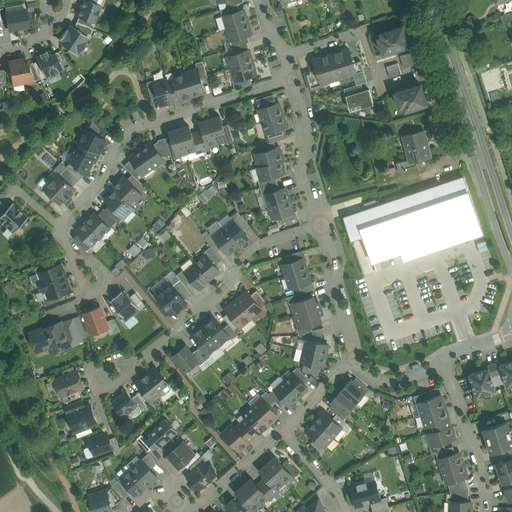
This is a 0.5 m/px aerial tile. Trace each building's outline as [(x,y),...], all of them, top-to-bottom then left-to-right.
[(100,6),(87,0),(86,1),(83,0),(77,16),(94,22),(100,6)] [(226,7),(220,9),(222,16),(224,16),(224,15),(239,11),(237,4),(226,7)] [(239,11),(224,15),(224,16),(228,28),(247,22),(243,9),(239,11)] [(25,10),(6,13),(9,30),(29,26),(25,10)] [(93,29),(76,22),(74,29),(76,30),(77,29),(81,32),(81,33),(86,37),(88,34),(90,35),(93,29)] [(247,22),(228,28),(231,40),(247,35),(251,34),(247,22)] [(74,29),(70,26),(68,30),(67,29),(59,39),(61,40),(60,41),(66,45),(65,46),(75,53),(76,51),(79,53),(86,42),(84,40),(86,37),(81,33),(81,32),(77,29),(76,30),(74,29)] [(403,26),(381,33),(384,43),(381,47),(383,53),(409,45),(403,26)] [(247,35),(231,40),(230,40),(232,47),(249,42),(247,35)] [(249,42),(232,47),(234,54),(248,50),(251,49),(249,42)] [(349,49),(331,54),(339,78),(353,74),(356,73),(353,63),(349,49)] [(234,54),(228,56),(232,68),(252,62),(248,50),(234,54)] [(49,51),(46,52),(45,51),(40,53),(41,55),(37,57),(38,60),(46,76),(62,69),(55,53),(51,54),(49,51)] [(411,52),(406,54),(409,66),(415,64),(411,52)] [(331,54),(314,60),(317,69),(322,84),(339,78),(331,54)] [(409,66),(406,54),(400,56),(404,67),(409,66)] [(24,58),(8,61),(13,84),(32,81),(32,80),(31,73),(29,73),(27,65),(25,66),(24,58)] [(38,60),(33,63),(40,78),(40,79),(46,76),(38,60)] [(208,78),(203,61),(195,63),(197,69),(198,69),(201,80),(208,78)] [(361,61),(353,63),(356,73),(353,74),(356,85),(361,84),(367,82),(361,61)] [(33,62),(27,65),(29,73),(31,73),(32,80),(32,81),(32,82),(40,78),(33,63),(33,62)] [(252,62),(232,68),(236,81),(250,77),(256,75),(252,62)] [(398,63),(386,67),(388,72),(400,69),(398,63)] [(197,69),(185,73),(192,95),(205,91),(201,80),(198,69),(197,69)] [(317,69),(305,73),(310,90),(323,86),(322,84),(317,69)] [(400,69),(388,72),(390,78),(401,74),(400,69)] [(185,73),(173,76),(174,81),(180,98),(180,99),(192,95),(185,73)] [(250,77),(236,81),(233,82),(235,89),(252,83),(250,77)] [(154,82),(158,97),(161,105),(173,101),(166,78),(154,82)] [(174,81),(168,83),(167,78),(166,78),(173,101),(173,100),(180,98),(174,81)] [(154,80),(146,82),(152,99),(158,97),(154,82),(154,80)] [(356,85),(344,89),(346,96),(363,91),(361,84),(356,85)] [(421,84),(395,92),(397,99),(402,100),(405,110),(427,104),(421,84)] [(363,91),(346,96),(351,110),(373,103),(369,90),(363,91)] [(273,94),(256,100),(259,109),(276,103),(273,94)] [(276,103),(259,109),(263,121),(282,115),(278,103),(276,103)] [(282,115),(263,121),(266,134),(284,128),(286,128),(282,115)] [(105,131),(93,116),(86,129),(102,138),(105,131)] [(220,116),(210,119),(217,142),(226,140),(227,140),(222,125),(220,116)] [(210,119),(200,122),(203,131),(208,145),(217,142),(210,119)] [(228,124),(222,125),(227,140),(226,140),(227,143),(234,141),(228,124)] [(192,135),(189,126),(179,128),(187,152),(196,149),(192,135)] [(179,128),(170,131),(173,141),(177,155),(178,155),(187,152),(179,128)] [(284,128),(266,134),(269,143),(274,142),(286,138),(284,128)] [(86,129),(85,129),(78,142),(99,154),(107,140),(102,138),(86,129)] [(208,145),(203,131),(198,133),(203,150),(209,148),(208,145)] [(424,131),(403,136),(409,160),(410,162),(416,161),(430,157),(424,131)] [(203,150),(198,133),(192,135),(196,149),(197,152),(203,150)] [(166,138),(158,140),(158,141),(154,144),(164,158),(165,157),(171,155),(167,142),(166,138)] [(177,155),(173,141),(167,142),(171,155),(172,158),(178,156),(178,155),(177,155)] [(73,152),(93,162),(94,163),(99,154),(78,142),(73,152)] [(152,142),(141,150),(153,167),(164,159),(164,158),(154,144),(152,142)] [(269,143),(257,147),(258,153),(276,148),(274,142),(269,143)] [(258,153),(256,154),(260,167),(280,161),(281,161),(283,160),(278,147),(276,148),(258,153)] [(153,167),(141,150),(130,157),(132,160),(141,174),(142,175),(153,167)] [(49,151),(42,157),(51,168),(57,163),(54,160),(56,159),(49,151)] [(93,162),(73,152),(68,161),(76,164),(75,166),(81,170),(81,171),(88,175),(91,170),(89,169),(93,162)] [(141,174),(132,160),(130,161),(130,160),(124,166),(132,174),(136,178),(140,175),(141,174)] [(409,160),(397,163),(399,172),(406,170),(405,168),(417,165),(416,161),(410,162),(409,160)] [(280,161),(260,167),(258,167),(261,180),(275,176),(284,173),(281,161),(280,161)] [(80,179),(67,167),(59,175),(73,187),(80,179)] [(59,175),(58,174),(45,189),(60,202),(66,195),(68,197),(73,192),(71,190),(73,188),(73,187),(59,175)] [(136,178),(132,174),(127,179),(140,192),(145,187),(136,178)] [(127,179),(124,176),(113,187),(116,189),(134,207),(132,205),(143,195),(140,192),(127,179)] [(275,176),(261,180),(258,181),(260,188),(277,183),(275,176)] [(464,177),(344,218),(351,239),(363,235),(372,262),(400,252),(403,260),(482,233),(468,192),(469,192),(464,177)] [(277,183),(260,188),(262,195),(266,194),(265,193),(279,189),(277,183)] [(279,189),(265,193),(266,194),(269,206),(289,200),(285,188),(279,189)] [(134,207),(116,189),(105,199),(110,204),(122,217),(123,218),(134,207)] [(0,200),(0,216),(8,208),(0,200)] [(289,200),(269,206),(273,218),(279,217),(293,212),(289,200)] [(29,216),(13,202),(8,208),(0,216),(0,219),(14,233),(29,216)] [(122,217),(110,204),(105,209),(117,222),(122,217)] [(116,221),(104,208),(97,214),(110,227),(116,221)] [(293,212),(279,217),(281,223),(298,218),(296,211),(293,212)] [(249,225),(238,212),(231,217),(233,220),(242,231),(249,225)] [(97,214),(96,213),(86,222),(101,236),(110,227),(97,214)] [(242,231),(233,220),(223,228),(238,246),(248,238),(242,231)] [(101,236),(86,222),(77,231),(79,232),(91,245),(101,236)] [(238,246),(223,228),(214,236),(213,236),(222,247),(228,254),(238,246)] [(91,245),(79,232),(73,238),(85,251),(91,245)] [(214,236),(211,233),(205,238),(211,246),(216,252),(222,247),(213,236),(214,236)] [(211,246),(204,252),(206,255),(206,254),(215,266),(222,260),(216,252),(211,246)] [(304,250),(286,256),(288,262),(302,258),(306,257),(304,250)] [(206,255),(196,263),(210,280),(212,278),(212,276),(219,270),(215,266),(206,254),(206,255)] [(288,262),(283,264),(287,277),(306,270),(302,258),(288,262)] [(46,263),(34,267),(37,274),(38,273),(38,272),(48,269),(46,263)] [(210,280),(196,263),(185,272),(192,281),(198,289),(199,289),(201,289),(204,286),(204,284),(210,280)] [(41,286),(66,277),(61,264),(48,269),(38,272),(38,273),(41,281),(40,281),(41,286)] [(192,281),(185,272),(183,270),(177,275),(180,279),(186,286),(192,281)] [(306,270),(287,277),(290,289),(296,287),(310,283),(306,270)] [(66,277),(41,286),(43,291),(45,290),(48,298),(48,299),(60,294),(71,290),(66,277)] [(186,286),(180,279),(173,286),(184,300),(192,293),(186,286)] [(310,283),(296,287),(298,294),(301,293),(315,289),(313,282),(310,283)] [(171,283),(156,295),(170,313),(176,308),(177,310),(183,306),(181,304),(185,301),(184,300),(173,286),(171,283)] [(130,296),(125,289),(123,291),(122,290),(112,298),(113,299),(111,301),(120,312),(118,314),(125,322),(141,309),(130,296)] [(268,303),(257,290),(251,295),(262,309),(267,304),(268,303)] [(251,295),(247,291),(237,300),(251,318),(262,309),(251,295)] [(145,305),(135,292),(130,296),(141,309),(145,305)] [(298,294),(287,297),(289,304),(292,303),(303,300),(301,293),(298,294)] [(60,294),(48,299),(48,298),(43,300),(45,306),(62,300),(60,294)] [(303,300),(292,303),(296,315),(320,308),(318,302),(315,303),(313,297),(303,300)] [(251,318),(237,300),(226,309),(228,312),(240,327),(251,318)] [(100,307),(84,313),(92,334),(108,328),(106,322),(100,307)] [(320,308),(296,315),(300,328),(311,325),(321,321),(319,315),(322,314),(320,308)] [(240,327),(228,312),(223,317),(238,335),(235,331),(240,327)] [(83,327),(79,316),(73,318),(77,329),(83,327)] [(223,328),(215,317),(204,326),(219,345),(229,337),(230,336),(223,328)] [(238,335),(223,317),(228,324),(223,328),(230,336),(229,337),(232,340),(238,335)] [(61,322),(65,332),(69,330),(71,334),(78,331),(77,329),(73,318),(61,322)] [(114,319),(106,322),(108,328),(110,335),(121,331),(114,319)] [(61,322),(30,333),(35,348),(46,344),(50,346),(52,353),(53,352),(53,353),(56,354),(60,353),(62,349),(82,341),(82,340),(78,331),(71,334),(69,330),(65,332),(61,322)] [(311,325),(300,328),(297,329),(299,335),(312,331),(313,330),(311,325)] [(219,345),(204,326),(193,335),(201,346),(208,354),(208,353),(219,345)] [(83,327),(77,329),(78,331),(82,340),(87,338),(83,327)] [(313,330),(312,331),(313,337),(325,333),(323,328),(313,330)] [(328,344),(307,339),(304,351),(325,356),(328,344)] [(191,354),(185,346),(174,355),(186,371),(197,362),(198,362),(191,354)] [(208,354),(201,346),(196,350),(205,361),(211,356),(208,353),(208,354)] [(205,361),(196,350),(191,354),(198,362),(197,362),(200,365),(205,361)] [(325,356),(304,351),(302,362),(305,363),(320,366),(322,367),(325,356)] [(511,360),(500,364),(503,373),(507,386),(511,384),(511,360)] [(499,361),(494,363),(497,375),(503,373),(500,364),(499,361)] [(320,366),(305,363),(303,370),(318,374),(320,366)] [(497,375),(494,363),(488,365),(489,368),(492,377),(497,375)] [(156,367),(132,386),(137,393),(142,389),(151,401),(171,386),(160,372),(156,367)] [(310,380),(297,367),(292,371),(294,373),(305,385),(310,380)] [(180,387),(164,368),(160,372),(171,386),(175,391),(180,387)] [(489,368),(469,374),(476,396),(496,390),(492,377),(489,368)] [(77,371),(55,379),(61,395),(62,395),(79,389),(84,387),(77,371)] [(305,385),(294,373),(284,381),(298,397),(308,388),(305,385)] [(369,389),(356,377),(352,382),(364,393),(365,394),(369,389)] [(352,382),(350,380),(341,391),(355,403),(364,393),(352,382)] [(298,397),(284,381),(275,390),(274,390),(286,403),(288,405),(298,397)] [(223,391),(227,395),(233,389),(229,385),(223,391)] [(79,389),(62,395),(65,403),(82,396),(79,389)] [(286,403),(274,390),(275,390),(274,389),(269,394),(275,402),(281,408),(286,403)] [(126,391),(112,402),(123,416),(137,405),(132,398),(126,391)] [(269,394),(266,391),(261,396),(262,398),(270,406),(275,402),(269,394)] [(355,403),(341,391),(332,401),(333,403),(346,414),(355,403)] [(427,392),(414,396),(416,403),(418,402),(429,399),(427,392)] [(147,405),(137,393),(132,398),(137,405),(141,410),(147,405)] [(205,414),(207,411),(203,409),(209,399),(202,395),(194,407),(205,414)] [(429,399),(418,402),(422,415),(445,407),(441,395),(429,399)] [(270,406),(262,398),(253,406),(269,424),(278,415),(270,406)] [(82,399),(65,406),(68,413),(85,407),(82,399)] [(346,414),(333,403),(329,407),(337,414),(343,419),(347,414),(346,414)] [(85,407),(68,413),(68,414),(70,413),(73,420),(71,421),(75,432),(97,423),(90,405),(85,407)] [(269,424),(253,406),(243,415),(246,419),(258,432),(259,433),(269,424)] [(445,407),(422,415),(426,427),(431,426),(448,420),(449,420),(445,407)] [(332,419),(323,411),(315,421),(332,437),(341,427),(332,419)] [(511,411),(499,415),(501,421),(511,417),(511,411)] [(343,419),(337,414),(332,419),(341,427),(342,428),(347,423),(343,419)] [(167,419),(149,435),(151,436),(147,440),(146,440),(152,447),(157,443),(160,446),(177,431),(167,419)] [(258,432),(246,419),(241,423),(253,437),(258,432)] [(448,420),(431,426),(433,432),(450,427),(450,426),(448,420)] [(332,437),(315,421),(306,431),(315,439),(324,447),(324,446),(332,437)] [(511,437),(507,422),(484,429),(492,453),(508,448),(511,446),(511,437)] [(253,437),(241,423),(236,428),(248,441),(253,437)] [(236,428),(233,424),(223,433),(239,451),(249,442),(248,441),(236,428)] [(450,427),(433,432),(428,433),(432,446),(443,443),(455,439),(451,426),(450,426),(450,427)] [(107,432),(88,439),(94,455),(113,448),(110,439),(107,432)] [(147,440),(141,434),(136,439),(149,452),(153,448),(152,447),(146,440),(147,440)] [(115,437),(110,439),(113,448),(115,455),(117,454),(121,451),(115,437)] [(324,447),(315,439),(311,443),(322,453),(326,448),(324,446),(324,447)] [(183,442),(168,456),(179,468),(184,464),(194,455),(183,442)] [(443,443),(432,446),(430,447),(432,454),(436,452),(445,449),(443,443)] [(453,446),(445,449),(436,452),(438,459),(439,459),(455,453),(453,446)] [(149,452),(141,459),(150,469),(157,463),(155,460),(156,460),(149,452)] [(194,455),(184,464),(188,468),(189,467),(201,456),(197,452),(194,455)] [(455,453),(439,459),(443,471),(463,465),(459,452),(455,453)] [(201,456),(189,467),(193,472),(204,462),(205,462),(207,460),(202,455),(201,456)] [(282,464),(275,457),(268,464),(284,482),(291,476),(291,475),(282,464)] [(150,469),(141,459),(130,469),(146,487),(157,477),(150,469)] [(511,459),(506,461),(497,464),(500,474),(511,469),(511,459)] [(298,474),(286,460),(282,464),(291,475),(291,476),(293,478),(298,474)] [(193,472),(187,477),(199,490),(216,474),(214,472),(214,469),(209,464),(207,464),(206,464),(205,462),(204,462),(193,472)] [(284,482),(268,464),(260,471),(267,478),(276,489),(277,488),(284,482)] [(463,465),(443,471),(447,483),(465,478),(467,477),(463,465)] [(146,487),(130,469),(120,478),(136,496),(146,487)] [(511,469),(500,474),(503,483),(511,480),(511,469)] [(276,489),(267,478),(262,482),(274,495),(279,491),(277,488),(276,489)] [(465,478),(448,483),(450,492),(469,489),(465,478)] [(258,486),(251,479),(244,485),(260,504),(267,497),(268,497),(258,486)] [(129,493),(118,480),(112,486),(123,499),(124,499),(129,493)] [(274,495),(262,482),(258,486),(268,497),(267,497),(269,500),(274,495)] [(367,487),(366,482),(357,484),(357,486),(350,488),(356,507),(365,504),(365,503),(368,501),(369,503),(370,503),(381,499),(377,484),(373,485),(374,486),(367,487)] [(112,486),(111,485),(106,489),(113,509),(119,507),(118,503),(123,499),(112,486)] [(260,504),(244,485),(236,492),(243,500),(252,510),(253,510),(260,504)] [(106,489),(89,495),(94,511),(113,511),(113,509),(106,489)] [(469,489),(450,492),(450,501),(451,501),(451,500),(468,501),(469,489)] [(386,497),(381,499),(370,503),(372,511),(373,511),(389,508),(387,500),(386,497)] [(325,511),(324,509),(319,498),(307,509),(303,511),(325,511)] [(246,511),(238,504),(234,499),(226,506),(231,511),(246,511)] [(252,510),(243,500),(238,504),(246,511),(254,511),(253,510),(252,510)] [(468,501),(451,500),(451,501),(450,511),(471,511),(471,501),(468,501)]
